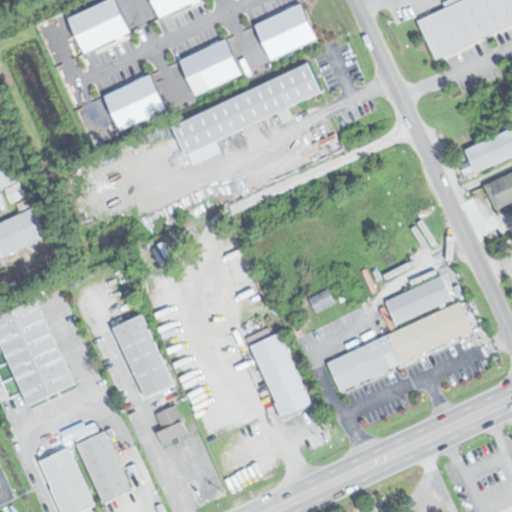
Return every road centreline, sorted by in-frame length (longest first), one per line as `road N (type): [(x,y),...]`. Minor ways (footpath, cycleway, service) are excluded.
road 1 (residential): [(511,341),(356,0)]
road 2 (primary): [(267,511),(511,399)]
